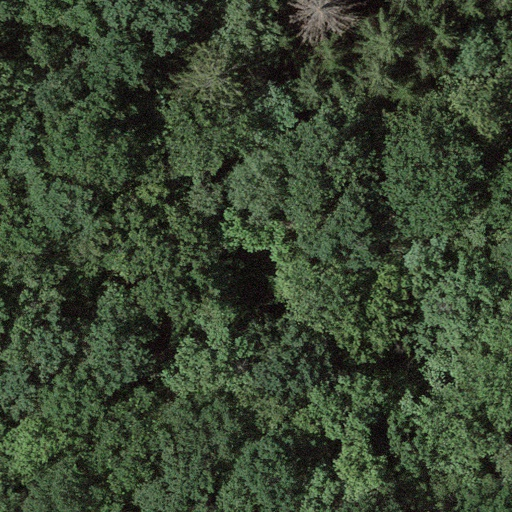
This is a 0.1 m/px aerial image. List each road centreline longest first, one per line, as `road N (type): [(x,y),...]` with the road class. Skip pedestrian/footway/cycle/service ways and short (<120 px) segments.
road 1 (track): [(159,511),(201,400),(312,282),(402,232),(511,119)]
road 2 (track): [(312,282),(511,26)]
